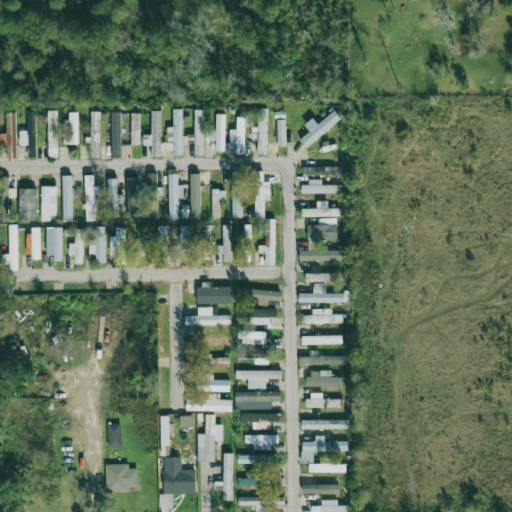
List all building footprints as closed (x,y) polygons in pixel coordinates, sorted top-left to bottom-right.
[(257,154),(266,155),(267,109),(258,108),(257,154)] [(173,127),(166,128),(166,153),(183,152),(182,109),(172,109),(173,127)] [(57,110),(47,110),(48,157),(58,157),(57,110)] [(203,110),(194,110),(194,156),(204,155),(203,110)] [(299,139),(306,148),(341,119),(334,110),(317,124),(312,118),(304,125),(309,131),(299,139)] [(19,131),(19,145),(27,145),(27,158),(36,157),(35,111),(27,111),(27,131),(19,131)] [(99,158),(100,112),(90,111),(90,157),(99,158)] [(160,111),(151,111),(151,135),(143,135),(143,146),(151,146),(151,157),(161,156),(160,111)] [(78,144),(78,112),(69,112),(69,120),(63,120),(64,144),(78,144)] [(120,112),(110,112),(112,158),(121,157),(120,112)] [(15,113),(5,113),(6,134),(0,134),(0,146),(7,146),(7,158),(16,158),(15,113)] [(139,113),(131,114),(131,145),(139,145),(139,113)] [(224,115),(216,115),(216,151),(224,151),(224,115)] [(244,117),(236,117),(236,135),(229,134),(229,143),(225,142),(225,154),(244,154),(244,117)] [(278,147),(286,146),(285,119),(276,120),(278,147)] [(303,167),(303,176),(341,175),(341,166),(303,167)] [(264,196),(271,196),(271,184),(263,184),(263,171),(254,171),(254,219),(264,219),(264,196)] [(231,172),(232,218),(243,218),(242,172),(231,172)] [(157,173),(147,173),(147,194),(156,194),(157,173)] [(189,174),(190,219),(200,219),(199,173),(189,174)] [(178,219),(178,198),(183,198),(183,185),(178,185),(177,174),(168,174),(169,219),(178,219)] [(71,175),(62,176),(63,221),(72,221),(71,175)] [(95,221),(94,175),(84,175),(86,221),(95,221)] [(0,209),(0,222),(8,222),(9,176),(0,176),(0,209)] [(107,179),(109,218),(118,218),(117,203),(123,203),(123,195),(117,195),(117,178),(107,179)] [(341,193),(341,185),(321,185),(321,181),(301,182),(301,193),(341,193)] [(41,218),(56,218),(57,187),(41,186),(41,218)] [(37,188),(19,188),(18,221),(36,221),(37,188)] [(211,218),(219,218),(220,198),(225,198),(225,190),(212,189),(211,218)] [(301,208),(301,217),(331,216),(331,208),(301,208)] [(264,264),(274,265),(276,219),(266,219),(264,264)] [(307,226),(307,241),(337,239),(337,224),(307,226)] [(9,254),(3,254),(3,268),(18,268),(17,225),(9,225),(9,254)] [(180,225),(180,259),(189,259),(190,225),(180,225)] [(212,259),(212,225),(204,225),(204,259),(212,259)] [(231,261),(231,225),(222,225),(223,261),(231,261)] [(243,262),(250,262),(251,225),(244,225),(243,262)] [(105,227),(95,226),(95,240),(89,240),(89,255),(95,255),(95,263),(104,263),(105,227)] [(158,260),(167,259),(167,226),(157,226),(158,260)] [(62,227),(46,227),(46,255),(54,255),(53,261),(61,261),(62,227)] [(137,256),(144,256),(145,227),(138,227),(137,256)] [(40,259),(40,228),(32,228),(32,259),(40,259)] [(117,243),(109,242),(109,256),(125,257),(125,228),(117,228),(117,243)] [(69,243),(68,255),(74,256),(74,264),(82,264),(83,229),(75,229),(74,244),(69,243)] [(345,260),(345,250),(318,251),(318,241),(308,241),(308,250),(299,251),(300,261),(345,260)] [(168,264),(180,264),(179,251),(168,252),(168,264)] [(306,282),(342,281),(342,273),(320,273),(320,266),(312,266),(312,273),(305,273),(306,282)] [(298,293),(299,303),(344,302),(344,293),(325,293),(325,284),(313,284),(313,293),(298,293)] [(197,304),(231,303),(230,285),(196,286),(197,304)] [(280,300),(280,290),(235,288),(235,298),(280,300)] [(230,315),(212,315),(212,307),(197,307),(198,316),(185,316),(185,325),(230,325),(230,315)] [(342,323),(342,314),(331,315),(331,308),(312,309),(312,315),(302,315),(302,324),(342,323)] [(235,318),(254,318),(254,321),(276,321),(276,309),(235,310),(235,318)] [(266,332),(240,331),(240,343),(265,344),(266,332)] [(302,345),(342,344),(342,335),(301,336),(302,345)] [(186,339),(186,347),(231,346),(231,337),(186,339)] [(270,350),(238,349),(237,358),(270,358),(270,350)] [(318,356),(318,351),(309,351),(309,357),(299,356),(299,364),(347,365),(347,356),(318,356)] [(200,354),(201,367),(228,366),(227,357),(210,358),(210,354),(200,354)] [(248,379),(247,388),(265,389),(265,379),(281,379),(281,371),(236,370),(235,379),(248,379)] [(331,371),(307,371),(307,386),(342,387),(342,377),(330,377),(331,371)] [(195,392),(230,392),(230,380),(213,380),(213,376),(195,376),(195,392)] [(272,409),(272,401),(281,401),(280,391),(235,392),(235,409),(272,409)] [(307,407),(341,408),(341,399),(323,399),(323,393),(308,393),(307,407)] [(232,411),(232,400),(186,399),(186,410),(232,411)] [(241,422),(280,421),(280,413),(241,414),(241,422)] [(215,462),(215,440),(222,440),(223,424),(215,424),(215,414),(205,414),(205,434),(198,434),(197,462),(215,462)] [(180,427),(192,427),(192,416),(180,416),(180,427)] [(347,419),(301,420),(301,429),(347,429),(347,419)] [(120,424),(107,424),(108,448),(121,447),(120,424)] [(278,435),(245,435),(245,444),(278,443),(278,435)] [(348,450),(347,441),(322,442),(322,436),(315,436),(315,441),(301,442),(301,464),(313,463),(313,451),(348,450)] [(232,454),(224,453),(223,500),(232,500),(232,454)] [(237,463),(276,464),(276,455),(238,454),(237,463)] [(309,472),(336,472),(336,458),(320,457),(319,464),(309,464),(309,472)] [(106,492),(138,491),(137,465),(105,465),(106,492)] [(164,468),(164,496),(170,496),(170,494),(196,494),(196,468),(164,468)] [(253,506),(253,511),(265,511),(265,505),(283,506),(284,498),(239,497),(238,505),(253,506)]
